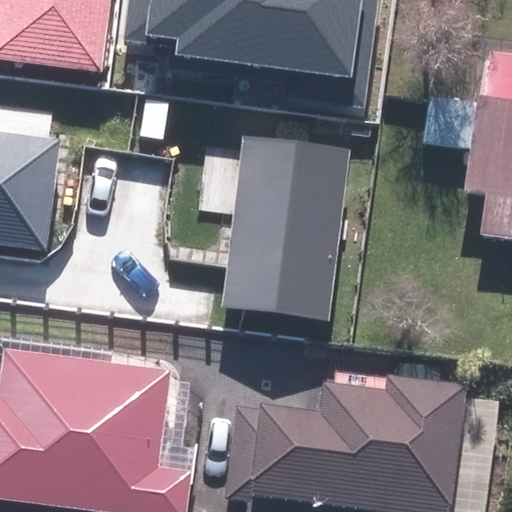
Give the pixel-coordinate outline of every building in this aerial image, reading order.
[(0,0),(0,59),(101,73),(110,0),(0,0)] [(362,105),(376,0),(128,0),(123,42),(174,49),(172,65),(288,80),(286,95),(362,105)] [(511,54),(491,52),(473,190),(494,193),(488,234),(511,237),(511,54)] [(59,139),(0,132),(0,239),(46,245),(59,139)] [(221,309),(330,323),(351,151),(242,137),(221,309)] [(167,469),(174,363),(14,352),(11,397),(0,395),(0,492),(128,501),(127,511),(193,511),(196,471),(167,469)] [(396,367),(394,385),(332,375),(327,409),(270,400),(269,411),(240,406),(233,450),(266,455),(261,493),(386,511),(455,511),(475,378),(396,367)]
